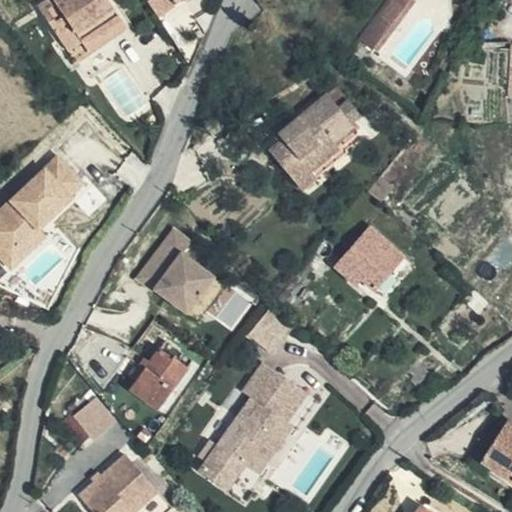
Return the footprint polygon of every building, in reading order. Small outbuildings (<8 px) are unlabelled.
[(105,0),(44,0),(36,5),(70,60),(122,28),(105,0)] [(390,30),(373,52),(377,55),(415,4),(408,0),(391,0),(377,20),(390,30)] [(377,20),(360,42),(373,52),(390,30),(377,20)] [(286,143),(272,153),(306,194),(353,156),(349,150),(365,136),(356,127),(365,120),(351,104),(342,112),(330,98),(280,138),(286,143)] [(79,185),(54,158),(14,195),(20,201),(4,217),(0,212),(0,262),(3,266),(20,250),(14,243),(30,227),(35,232),(67,200),(66,198),(79,185)] [(14,195),(0,208),(0,212),(4,217),(20,201),(14,195)] [(374,285),(403,253),(372,224),(338,262),(358,280),(363,275),(374,285)] [(20,250),(3,266),(8,271),(41,238),(35,232),(30,227),(14,243),(20,250)] [(171,239),(139,278),(154,290),(148,298),(179,324),(207,289),(177,264),(187,253),(171,239)] [(414,261),(403,253),(374,285),(383,293),(414,261)] [(154,290),(139,278),(131,287),(147,300),(148,298),(154,290)] [(271,309),(253,332),(274,350),(293,327),(271,309)] [(154,419),(185,378),(191,369),(164,350),(157,359),(128,398),(154,419)] [(421,364),(410,377),(429,396),(441,382),(421,364)] [(234,420),(211,453),(239,474),(254,454),(265,463),(287,434),(281,430),(301,401),(258,369),(237,399),(245,405),(253,412),(243,426),(234,420)] [(76,414),(91,433),(114,414),(100,396),(76,414)] [(253,412),(245,405),(234,420),(243,426),(253,412)] [(114,414),(91,433),(94,437),(117,418),(114,414)] [(480,466),(511,484),(511,432),(503,427),(480,466)] [(142,495),(154,483),(121,451),(76,495),(92,511),(151,511),(156,508),(142,495)] [(246,489),(251,482),(239,474),(211,453),(206,460),(246,489)] [(239,474),(251,482),(265,463),(254,454),(239,474)] [(160,511),(171,501),(154,483),(142,495),(156,508),(151,511),(160,511)]
